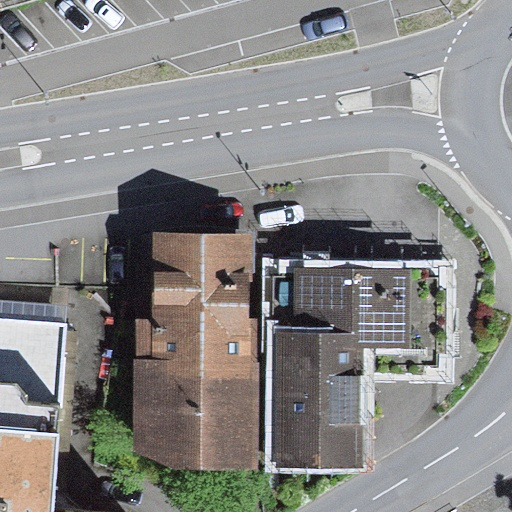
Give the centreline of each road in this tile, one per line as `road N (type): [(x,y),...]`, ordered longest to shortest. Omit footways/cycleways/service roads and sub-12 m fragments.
road 1 (primary): [(272,115),(0,160)]
road 2 (primary): [(487,37),(384,67),(272,115)]
road 3 (primary): [(272,115),(421,132),(477,151)]
road 4 (tertiary): [(353,511),(464,445),(510,407)]
road 5 (primary): [(487,37),(466,92),(477,151)]
